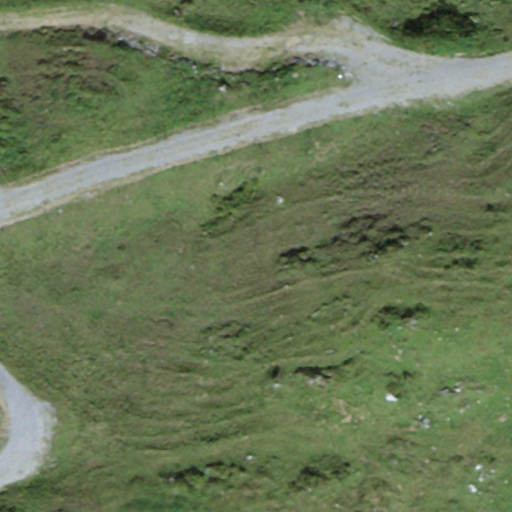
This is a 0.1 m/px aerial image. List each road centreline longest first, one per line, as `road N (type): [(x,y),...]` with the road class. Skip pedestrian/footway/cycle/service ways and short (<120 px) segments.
road 1 (track): [(511,66),(204,140),(0,207)]
road 2 (track): [(416,83),(331,37),(231,53),(92,11),(0,19)]
